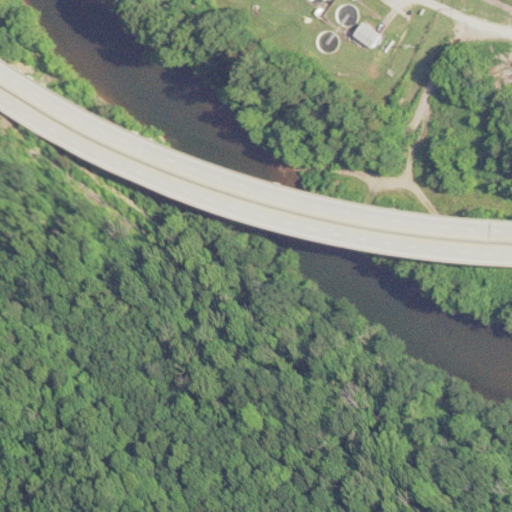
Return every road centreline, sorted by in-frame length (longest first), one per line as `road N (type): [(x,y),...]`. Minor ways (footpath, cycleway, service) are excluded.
road 1 (trunk): [(511,235),(365,213),(268,184),(163,143),(0,54)]
road 2 (trunk): [(0,82),(153,164),(291,216),(511,258)]
